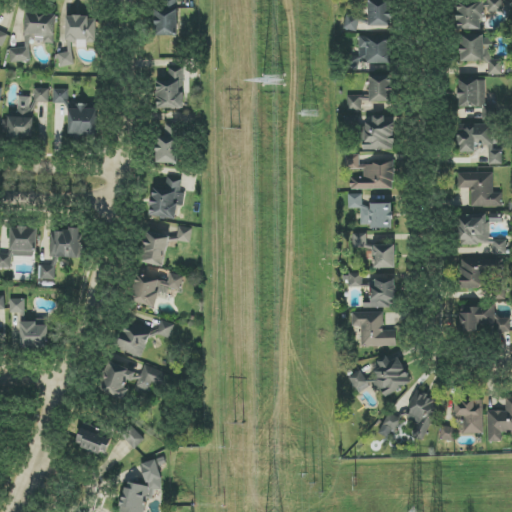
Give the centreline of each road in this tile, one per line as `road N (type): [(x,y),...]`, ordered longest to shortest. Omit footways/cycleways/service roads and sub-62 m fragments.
road 1 (residential): [(18,511),(115,239),(132,66),(129,0)]
road 2 (residential): [(426,0),(431,349),(447,361),(511,361)]
road 3 (residential): [(0,172),(122,175)]
